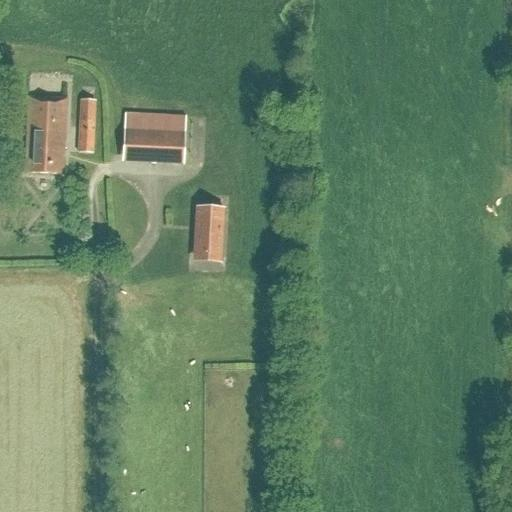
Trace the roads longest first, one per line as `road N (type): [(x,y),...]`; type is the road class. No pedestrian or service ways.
road 1 (track): [(95,202),(98,511)]
road 2 (track): [(99,283),(151,236),(152,194),(146,181),(118,171),(98,181),(95,202)]
